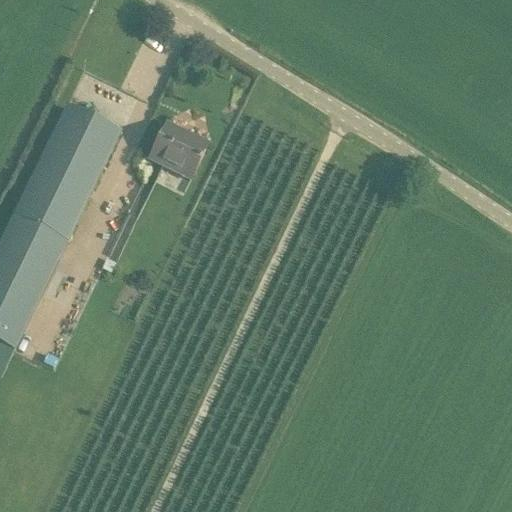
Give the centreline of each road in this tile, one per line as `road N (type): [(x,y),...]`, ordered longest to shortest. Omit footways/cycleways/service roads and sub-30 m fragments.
road 1 (track): [(345,118),(158,511)]
road 2 (unclassified): [(511,230),(150,0)]
